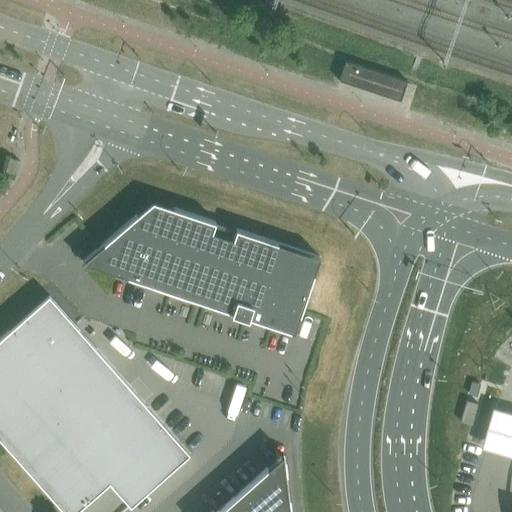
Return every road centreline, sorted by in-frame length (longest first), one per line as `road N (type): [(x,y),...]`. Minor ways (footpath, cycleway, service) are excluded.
road 1 (secondary): [(445,177),(122,69)]
road 2 (secondary): [(125,120),(414,215)]
road 3 (secondary): [(414,215),(363,388),(361,511)]
road 4 (secondary): [(401,511),(398,410),(448,226)]
road 5 (secondary): [(122,69),(0,27)]
road 6 (unclassified): [(43,214),(101,167),(125,120)]
